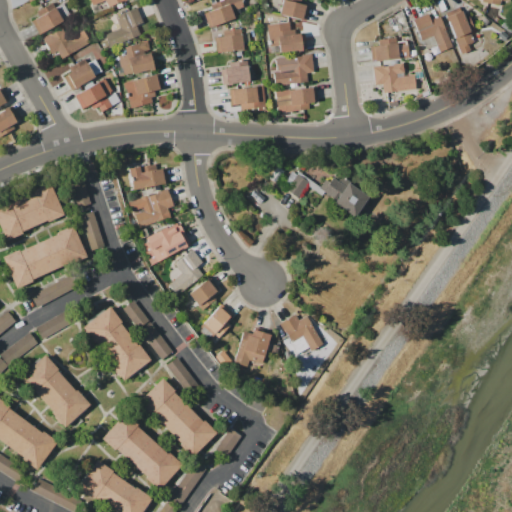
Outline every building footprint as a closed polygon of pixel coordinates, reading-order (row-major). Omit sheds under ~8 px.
[(125,0),(87,0),(90,5),(102,0),(103,0),(107,8),(125,0)] [(233,19),(231,11),(243,7),(240,0),(222,0),(209,5),(210,10),(202,13),(207,28),(233,19)] [(299,20),(304,0),(280,0),(277,14),(299,20)] [(30,21),(37,35),(61,21),(51,3),(34,12),(37,17),(30,21)] [(114,16),(119,29),(103,35),(107,47),(138,35),(135,25),(141,23),(135,8),(114,16)] [(445,13),(458,55),(473,50),(460,8),(445,13)] [(432,37),(438,52),(450,48),(439,17),(429,20),(426,14),(411,19),(420,41),(432,37)] [(277,52),(300,51),(299,32),(288,32),(287,23),(266,24),(267,46),(277,46),(277,52)] [(82,30),(66,38),(61,29),(41,39),(50,55),(56,52),(59,59),(89,44),(82,30)] [(221,30),(222,37),(213,38),(214,53),(241,51),(240,29),(221,30)] [(369,46),(370,62),(407,59),(405,41),(396,42),(395,38),(377,40),(377,45),(369,46)] [(153,52),(148,53),(146,42),(123,46),(124,55),(117,57),(121,76),(156,69),(153,52)] [(312,72),(310,55),(271,59),(275,86),(306,82),(305,73),(312,72)] [(94,60),(85,64),(84,60),(68,66),(71,72),(62,76),(68,88),(100,75),(94,60)] [(247,83),(246,62),(227,63),(227,69),(220,69),(220,84),(247,83)] [(414,90),(413,75),(403,76),(401,64),(371,67),(373,85),(380,85),(381,93),(414,90)] [(122,83),(129,109),(153,102),(150,92),(161,89),(157,73),(122,83)] [(80,110),(91,104),(97,113),(116,102),(104,79),(72,95),(80,110)] [(0,87),(8,100),(0,104),(0,87)] [(227,91),(229,106),(239,104),(240,110),(256,107),(253,87),(227,91)] [(310,89),(274,91),(275,112),(311,111),(310,89)] [(0,111),(11,105),(19,119),(12,123),(15,128),(0,136),(0,111)] [(127,169),(131,190),(162,184),(157,163),(127,169)] [(367,196),(340,179),(338,182),(328,176),(320,189),(293,172),(282,189),(297,199),(305,186),(354,216),(367,196)] [(68,183),(77,207),(89,203),(80,178),(68,183)] [(62,215),(50,186),(0,206),(0,231),(3,240),(62,215)] [(132,213),(137,228),(169,218),(166,209),(172,207),(166,190),(127,202),(131,214),(132,213)] [(79,215),(90,250),(102,247),(91,211),(79,215)] [(143,239),(155,263),(189,246),(177,222),(143,239)] [(13,287),(85,259),(72,228),(1,256),(13,287)] [(200,264),(192,251),(168,265),(176,278),(167,284),(173,295),(202,277),(195,267),(200,264)] [(76,288),(71,277),(29,294),(34,305),(76,288)] [(199,310),(218,295),(205,279),(187,294),(199,310)] [(122,309),(161,360),(171,352),(132,301),(122,309)] [(233,316),(218,304),(198,329),(214,341),(233,316)] [(122,381),(148,362),(108,307),(82,326),(122,381)] [(34,328),(41,339),(68,323),(62,312),(34,328)] [(311,350),(321,345),(305,316),(297,320),(294,315),(280,322),(296,354),(309,346),(311,350)] [(246,367),(248,360),(260,364),(269,334),(253,330),(252,334),(242,331),(232,363),(246,367)] [(0,370),(37,345),(28,333),(0,352),(0,370)] [(63,428),(88,406),(43,355),(19,377),(63,428)] [(186,392),(196,385),(174,358),(165,366),(186,392)] [(215,434),(160,379),(137,402),(191,457),(215,434)] [(0,443),(37,469),(55,441),(0,404),(0,443)] [(101,438),(158,489),(180,465),(122,414),(101,438)] [(215,449),(226,457),(239,436),(227,429),(215,449)] [(23,469),(0,456),(0,471),(16,481),(23,469)] [(111,511),(141,511),(151,497),(93,461),(76,489),(111,511)] [(168,501),(180,508),(201,471),(190,464),(168,501)] [(78,499),(37,480),(31,492),(72,511),(78,499)] [(158,511),(174,511),(175,511),(164,503),(158,511)]
